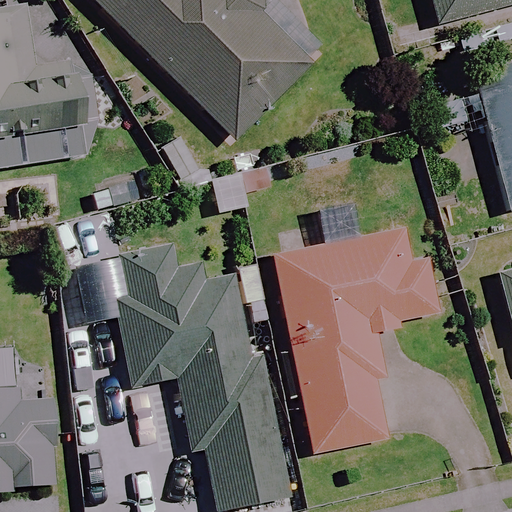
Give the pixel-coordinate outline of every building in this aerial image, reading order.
[(261,0),(90,0),(231,142),(317,57),(261,0)] [(511,0),(429,0),(437,27),(511,7),(511,0)] [(35,63),(26,6),(0,9),(0,140),(85,128),(74,57),(35,63)] [(511,72),(472,83),(506,214),(511,212),(511,72)] [(178,141),(159,154),(184,191),(203,178),(178,141)] [(400,335),(397,324),(437,315),(425,261),(410,264),(403,231),(270,260),(312,456),(384,441),(370,379),(380,377),(372,341),(400,335)] [(198,268),(170,274),(165,253),(100,267),(126,390),(174,380),(190,457),(202,455),(213,511),(229,511),(287,500),(258,363),(248,365),(230,277),(201,283),(198,268)] [(511,278),(499,282),(511,329),(511,278)] [(0,501),(6,501),(6,494),(52,492),(48,399),(13,401),(13,386),(0,386),(0,501)]
